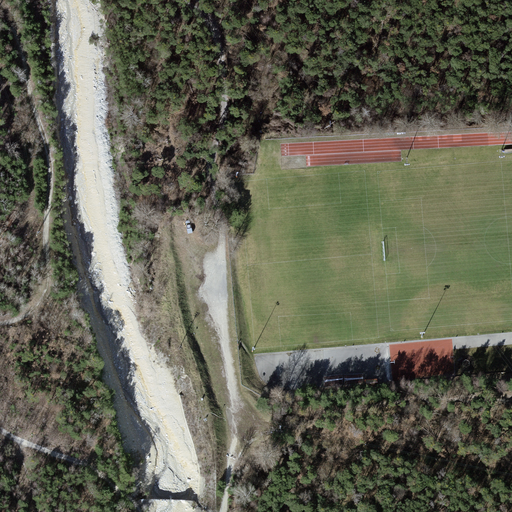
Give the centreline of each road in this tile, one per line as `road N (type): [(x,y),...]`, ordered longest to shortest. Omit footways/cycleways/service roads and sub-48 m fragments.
road 1 (motorway): [(511,240),(185,154),(0,80)]
road 2 (motorway): [(0,141),(168,207),(511,297)]
road 3 (track): [(194,0),(214,51),(209,182),(233,406)]
road 4 (track): [(139,511),(87,464),(0,426)]
